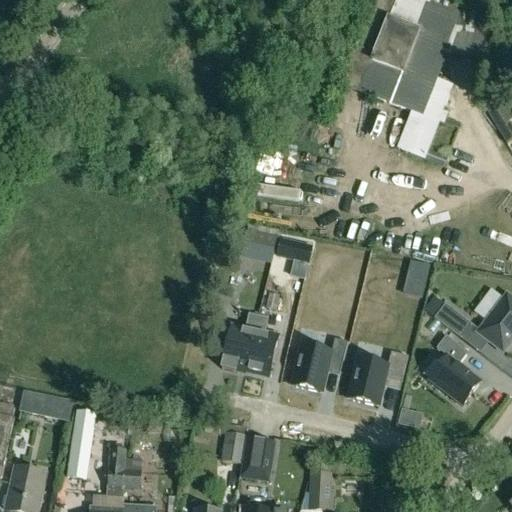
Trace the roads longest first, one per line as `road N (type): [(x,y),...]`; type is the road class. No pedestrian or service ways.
road 1 (unclassified): [(472,460),(213,399)]
road 2 (tertiary): [(0,102),(76,0)]
